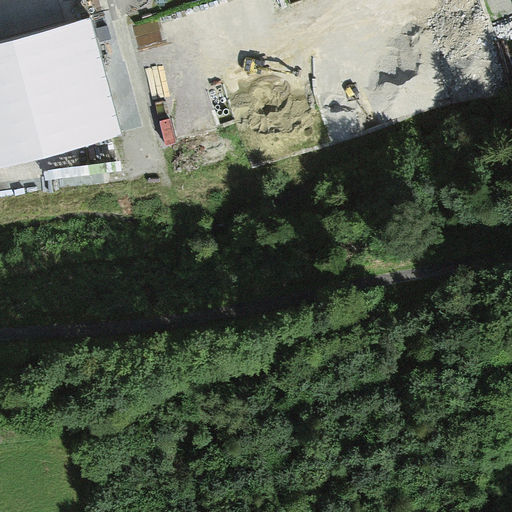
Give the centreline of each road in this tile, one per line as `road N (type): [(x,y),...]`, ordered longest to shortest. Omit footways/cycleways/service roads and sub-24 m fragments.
road 1 (unclassified): [(511,251),(186,319),(0,339)]
road 2 (track): [(53,453),(155,391),(438,282),(449,269)]
